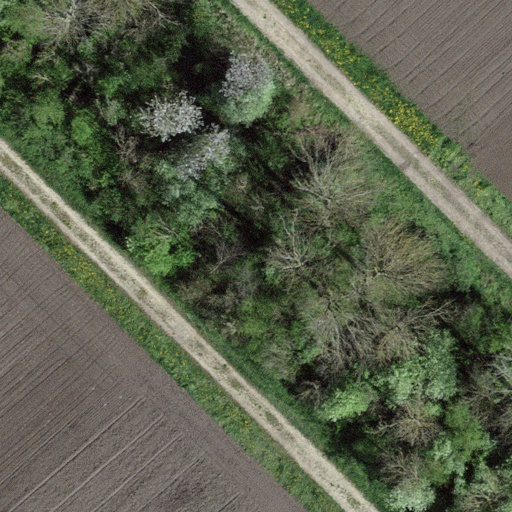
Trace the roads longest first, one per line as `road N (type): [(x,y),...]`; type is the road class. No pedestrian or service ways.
road 1 (track): [(469,511),(0,50)]
road 2 (track): [(293,0),(511,210)]
